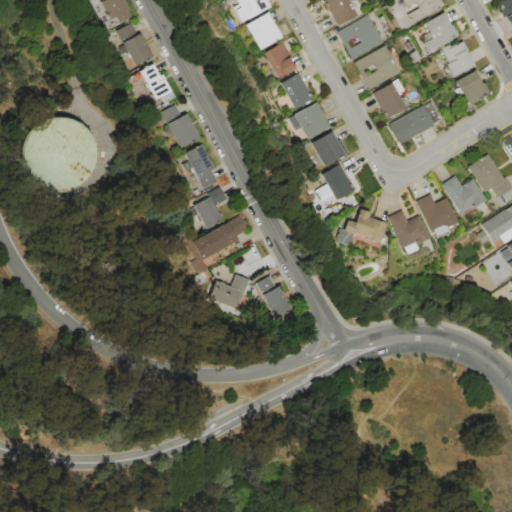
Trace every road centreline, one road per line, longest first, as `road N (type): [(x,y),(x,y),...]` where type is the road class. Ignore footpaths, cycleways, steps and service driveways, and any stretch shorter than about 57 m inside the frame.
road 1 (motorway): [(295,360),(206,375),(110,351),(33,291),(0,236)]
road 2 (residential): [(147,0),(312,296)]
road 3 (motorway): [(0,448),(95,462),(199,435)]
road 4 (residential): [(392,168),(375,156),(287,0)]
road 5 (secondary): [(345,352),(434,339),(476,355),(511,388)]
road 6 (motorway): [(199,435),(345,352)]
road 7 (residential): [(511,100),(415,164),(392,168)]
